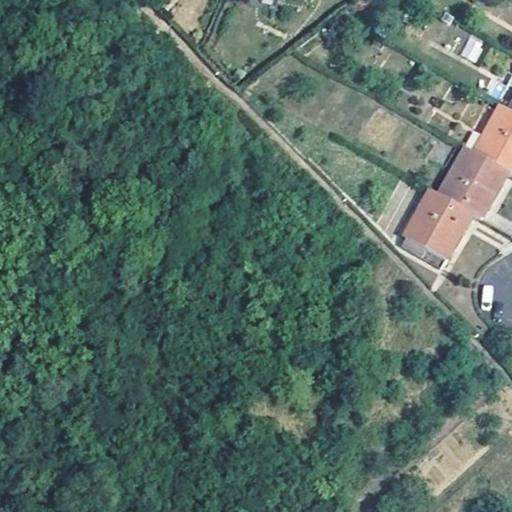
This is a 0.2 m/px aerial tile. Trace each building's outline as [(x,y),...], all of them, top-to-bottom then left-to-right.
[(308,0),(251,0),(249,9),(277,16),(281,0),(307,7),(308,0)] [(460,56),(475,62),(484,41),(469,35),(460,56)] [(511,180),(511,118),(504,114),(476,160),(509,179),(511,180)] [(468,155),(456,176),(441,202),(474,221),(481,225),(506,184),(509,179),(476,160),(468,155)] [(405,243),(447,267),(474,221),(441,202),(432,198),(405,243)]
